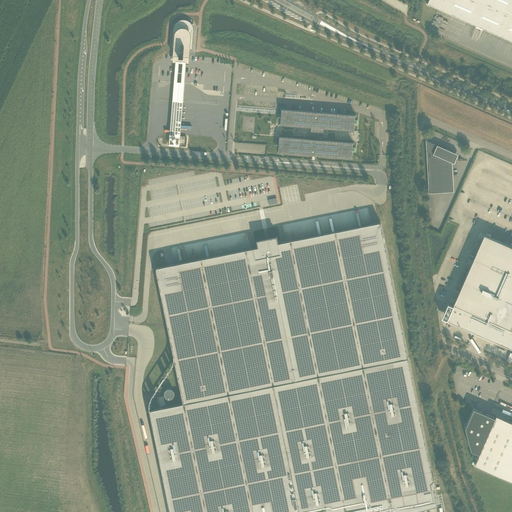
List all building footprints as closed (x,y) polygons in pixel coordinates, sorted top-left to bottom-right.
[(511,0),(429,0),(427,5),(429,5),(430,4),(511,40),(511,0)] [(175,56),(179,56),(179,58),(180,58),(180,57),(183,58),(184,58),(184,56),(188,57),(189,48),(190,48),(192,29),(189,29),(189,24),(179,23),(179,28),(176,28),(174,47),(176,47),(175,56)] [(178,144),(185,60),(175,59),(168,144),(178,144)] [(280,137),(278,152),(352,158),(353,143),(323,140),(324,128),(354,131),(355,115),(282,109),(281,125),(311,127),(310,139),(280,137)] [(454,192),(453,168),(458,154),(426,140),(429,193),(454,192)] [(157,268),(156,269),(184,403),(408,357),(381,223),(380,222),(379,222),(278,243),(277,236),(257,240),(259,247),(158,267),(157,268)] [(471,330),(497,342),(511,348),(511,246),(484,235),(453,306),(448,304),(442,318),(447,320),(471,330)] [(438,503),(408,357),(184,403),(150,410),(170,511),(402,511),(437,505),(438,504),(438,503)] [(157,397),(159,406),(165,405),(164,396),(157,397)] [(511,422),(496,415),(495,418),(474,409),(465,428),(471,450),(475,452),(472,457),(477,459),(474,465),(511,481),(511,422)]
